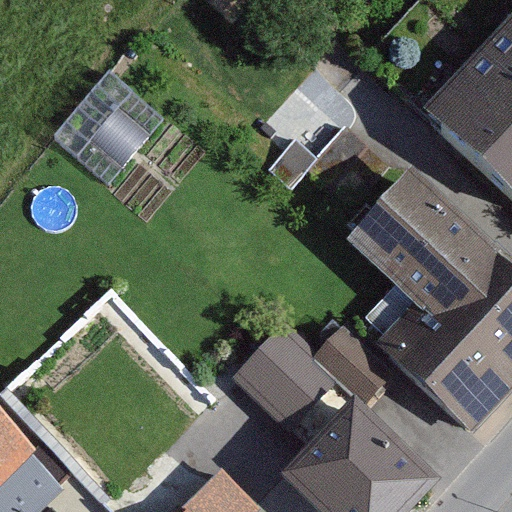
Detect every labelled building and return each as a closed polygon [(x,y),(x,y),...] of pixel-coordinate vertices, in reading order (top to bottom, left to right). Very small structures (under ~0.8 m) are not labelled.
[(511,38),(462,91),(511,138),(511,38)] [(113,179),(167,110),(110,65),(56,134),(113,179)] [(511,411),(511,211),(421,131),(340,223),(432,305),(393,349),(491,435),(511,411)] [(0,511),(42,469),(86,511),(251,511),(194,457),(238,410),(80,259),(0,342),(0,511)] [(347,394),(281,474),(327,511),(408,511),(441,472),(347,394)]
